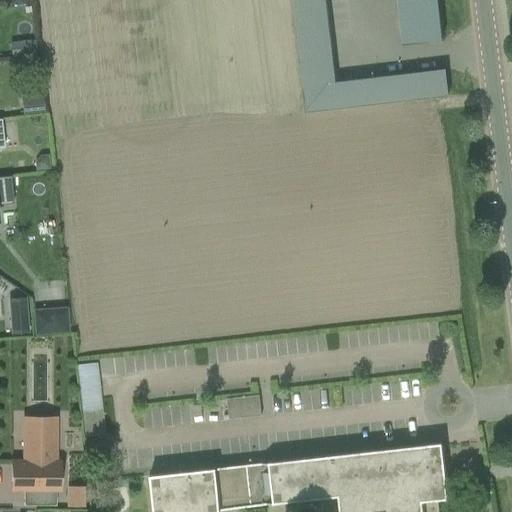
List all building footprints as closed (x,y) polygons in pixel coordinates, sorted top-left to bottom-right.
[(326,0),(291,0),(293,10),(327,6),(326,0)] [(438,0),(397,0),(399,21),(441,16),(438,0)] [(327,6),(293,10),(295,25),(329,21),(327,6)] [(441,16),(399,21),(402,46),(443,41),(441,16)] [(329,21),(295,25),(297,41),(330,37),(329,21)] [(330,37),(297,41),(298,57),(332,53),(330,37)] [(10,42),(12,57),(36,55),(35,40),(10,42)] [(332,53),(298,57),(300,72),(334,68),(332,53)] [(334,68),(300,72),(302,88),(305,114),(349,109),(345,81),(336,82),(334,68)] [(445,69),(408,73),(412,101),(435,98),(449,97),(445,69)] [(408,73),(393,75),(396,103),(412,101),(408,73)] [(393,75),(377,77),(380,105),(396,103),(393,75)] [(377,77),(361,79),(364,107),(380,105),(377,77)] [(361,79),(345,81),(349,109),(364,107),(361,79)] [(23,114),(44,112),(42,95),(21,97),(23,114)] [(48,154),(40,155),(34,162),(35,171),(50,169),(48,154)] [(0,204),(13,203),(11,176),(0,177),(0,204)] [(26,297),(8,299),(11,335),(28,333),(26,297)] [(37,333),(67,331),(65,309),(35,312),(37,333)] [(99,361),(80,362),(84,436),(103,435),(99,361)] [(226,396),(227,416),(261,414),(260,394),(226,396)] [(11,486),(11,492),(23,492),(23,505),(55,506),(55,490),(59,490),(60,462),(56,462),(56,428),(24,428),(23,461),(11,461),(11,486)] [(170,469),(262,458),(259,433),(167,445),(170,469)] [(442,443),(432,444),(150,479),(154,511),(222,511),(339,497),(341,511),(440,511),(439,500),(448,499),(442,443)] [(68,506),(82,506),(82,488),(68,488),(68,506)]
